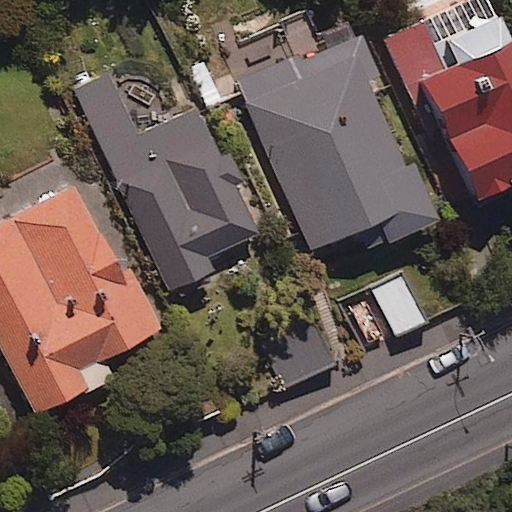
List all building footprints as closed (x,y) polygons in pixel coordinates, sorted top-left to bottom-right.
[(408,0),(354,0),(369,35),(415,15),(408,0)] [(427,106),(441,139),(423,147),(452,216),(511,190),(511,43),(493,0),(448,0),(416,14),(419,21),(377,39),(409,114),(427,106)] [(365,254),(440,223),(416,165),(404,170),(367,80),(381,74),(362,29),(237,80),(310,259),(359,239),(365,254)] [(223,153),(215,157),(192,109),(143,133),(140,128),(146,125),(126,84),(120,87),(112,70),(72,89),(172,291),(211,272),(204,258),(253,233),(232,191),(240,187),(223,153)] [(118,278),(70,186),(0,221),(0,347),(34,414),(109,375),(100,359),(160,328),(131,272),(118,278)] [(426,321),(401,268),(338,297),(363,351),(426,321)] [(335,362),(310,311),(260,336),(286,387),(335,362)]
